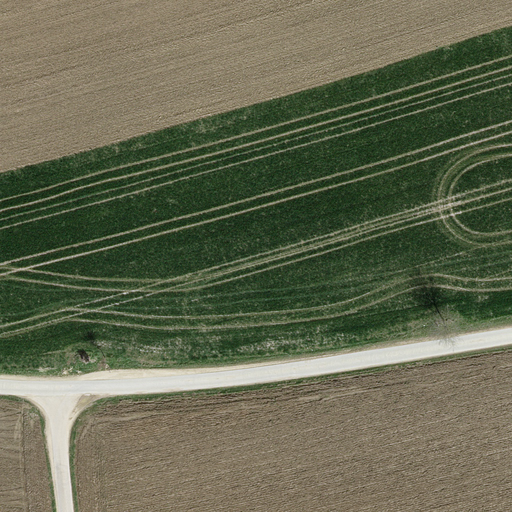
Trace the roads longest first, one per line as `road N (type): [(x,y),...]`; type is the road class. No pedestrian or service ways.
road 1 (track): [(511,334),(149,384),(0,385)]
road 2 (track): [(52,387),(65,511)]
